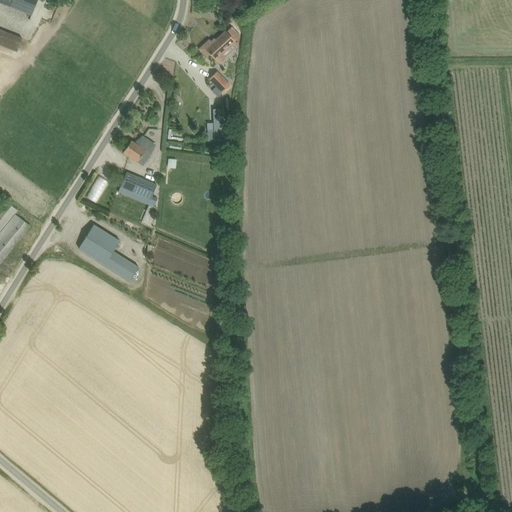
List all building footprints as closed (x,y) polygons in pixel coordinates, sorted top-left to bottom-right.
[(0,0),(0,2),(32,15),(37,0),(0,0)] [(226,32),(225,31),(213,43),(210,40),(200,49),(207,56),(210,53),(216,59),(235,41),(234,40),(239,36),(231,27),(226,32)] [(23,37),(0,28),(0,43),(17,51),(23,37)] [(223,92),(231,85),(217,71),(209,78),(223,92)] [(216,87),(212,91),(218,96),(221,93),(216,87)] [(213,109),(214,123),(214,130),(208,131),(209,140),(215,140),(225,140),(223,109),(213,109)] [(150,153),(131,141),(124,152),(138,162),(138,161),(143,165),(151,154),(150,153)] [(152,196),(157,185),(127,172),(119,192),(149,205),(142,222),(152,226),(155,219),(152,218),(156,208),(158,200),(157,200),(158,198),(152,196)] [(97,175),(87,197),(97,202),(108,180),(97,175)] [(0,263),(30,226),(19,217),(15,214),(18,210),(5,200),(0,206),(0,263)] [(79,248),(130,281),(139,267),(114,251),(120,241),(94,224),(79,248)]
